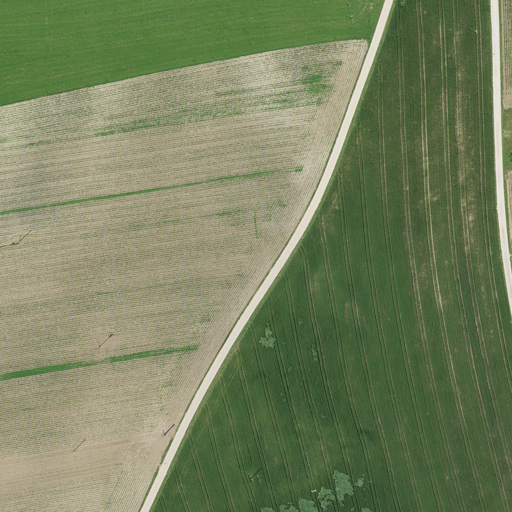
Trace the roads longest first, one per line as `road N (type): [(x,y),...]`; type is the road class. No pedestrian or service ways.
road 1 (track): [(388,0),(320,191),(141,511)]
road 2 (track): [(493,0),(511,303)]
